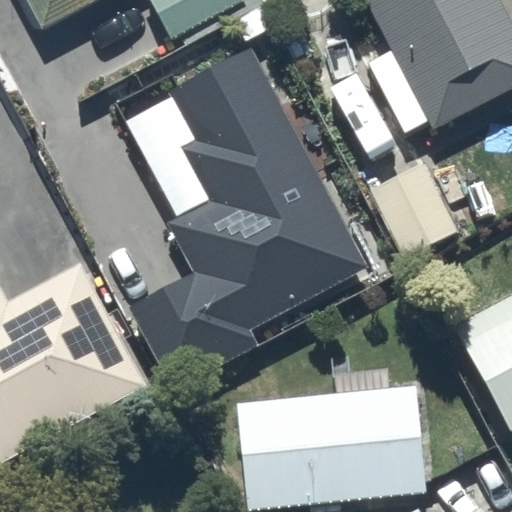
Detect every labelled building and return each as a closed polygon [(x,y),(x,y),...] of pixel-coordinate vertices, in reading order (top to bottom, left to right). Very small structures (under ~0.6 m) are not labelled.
[(28,0),(42,24),(89,0),(28,0)] [(150,0),(170,40),(179,35),(183,43),(233,19),(243,40),(265,29),(255,8),(265,3),(263,0),(150,0)] [(366,0),(393,48),(366,62),(402,130),(424,118),(429,127),(511,82),(511,31),(495,0),(366,0)] [(366,262),(248,45),(174,85),(200,133),(175,146),(204,199),(164,221),(191,271),(130,304),(174,386),(257,341),(249,326),(366,262)] [(454,229),(425,169),(404,180),(399,171),(365,187),(398,256),(454,229)] [(0,461),(149,383),(82,258),(8,298),(0,282),(0,461)] [(511,290),(451,323),(507,428),(511,425),(511,290)] [(332,392),(233,400),(242,508),(307,503),(307,511),(341,511),(340,497),(420,491),(411,386),(383,388),(382,370),(331,374),(332,392)]
